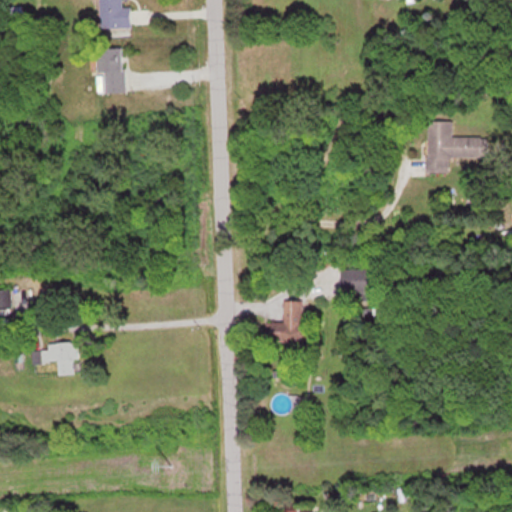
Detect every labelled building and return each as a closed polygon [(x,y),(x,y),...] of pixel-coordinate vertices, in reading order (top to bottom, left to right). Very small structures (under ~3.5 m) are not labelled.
[(100,0),(100,26),(131,26),(131,6),(122,6),(121,0),(100,0)] [(22,24),(22,5),(5,5),(5,24),(22,24)] [(488,136),(452,135),(453,120),(428,120),(427,171),(449,172),(449,156),(487,157),(488,136)] [(343,268),(343,302),(387,302),(387,268),(343,268)] [(11,289),(0,289),(0,307),(11,307),(11,289)] [(303,341),(302,300),(284,300),(284,323),(270,323),(270,341),(303,341)] [(76,341),(48,343),(48,348),(30,349),(31,364),(57,362),(58,374),(78,373),(76,341)]
